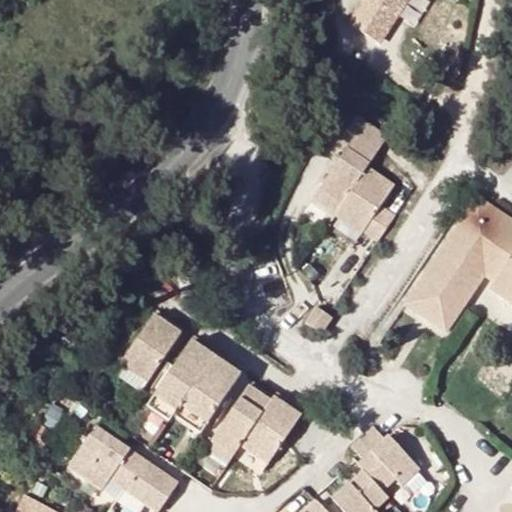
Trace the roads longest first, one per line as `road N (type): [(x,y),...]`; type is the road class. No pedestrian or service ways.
road 1 (residential): [(511,198),(457,163),(322,368)]
road 2 (residential): [(322,368),(289,352),(260,321),(236,262),(248,155),(219,106)]
road 3 (tertiary): [(219,106),(166,170),(0,299)]
road 4 (residential): [(184,504),(230,511),(281,496),(335,443),(363,387)]
road 5 (residential): [(507,511),(502,491),(425,416),(363,387)]
